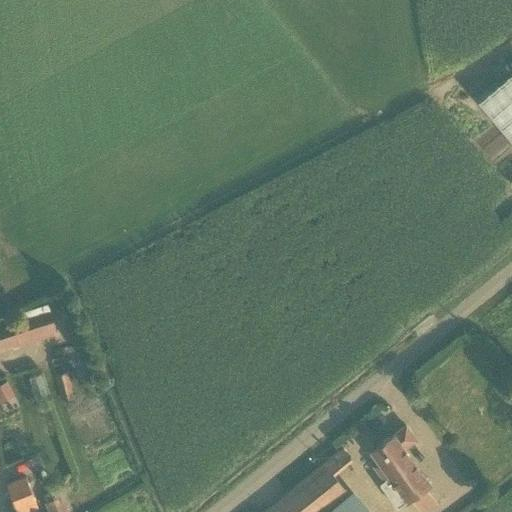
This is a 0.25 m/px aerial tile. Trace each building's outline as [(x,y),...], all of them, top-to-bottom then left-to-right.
[(511,71),(477,103),(511,144),(511,71)] [(54,333),(49,314),(46,305),(15,315),(17,322),(0,327),(0,351),(44,337),(54,333)] [(73,399),(66,373),(53,376),(59,402),(73,399)] [(5,382),(0,384),(0,401),(12,395),(5,382)] [(405,427),(370,451),(378,462),(370,466),(381,482),(378,484),(396,509),(410,500),(418,511),(425,511),(437,504),(426,489),(431,485),(405,450),(415,442),(405,427)] [(327,511),(348,495),(333,476),(352,461),(342,449),(264,511),(327,511)] [(25,478),(6,485),(16,511),(24,511),(36,507),(25,478)] [(66,511),(59,495),(43,503),(47,511),(66,511)]
